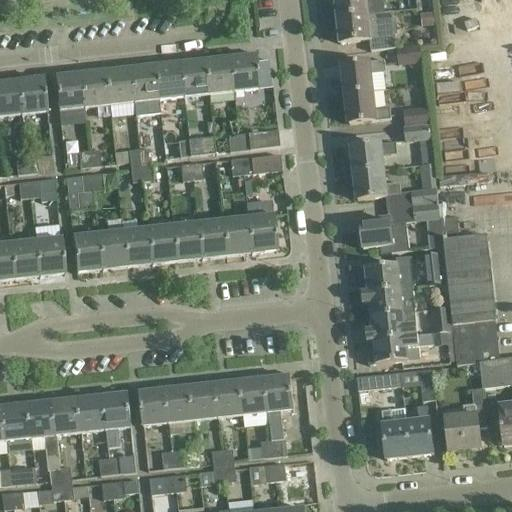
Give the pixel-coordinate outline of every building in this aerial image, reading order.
[(334,0),(337,19),(367,16),(365,0),(334,0)] [(367,16),(337,19),(340,46),(369,42),(371,54),(396,51),(395,38),(392,13),(367,16)] [(432,15),(421,16),(422,28),(434,27),(432,15)] [(422,65),(420,48),(397,51),(398,68),(422,65)] [(238,60),(229,61),(233,96),(258,93),(254,55),(237,57),(238,60)] [(208,98),(233,96),(229,61),(220,62),(220,59),(204,61),(208,98)] [(204,61),(188,63),(188,66),(179,67),(183,101),(208,98),(204,61)] [(342,67),(346,96),(371,93),(369,76),(385,74),(384,62),(342,67)] [(158,104),(183,101),(179,67),(170,68),(170,64),(154,66),(158,104)] [(160,118),(158,104),(154,66),(138,68),(139,71),(130,72),(133,106),(135,120),(160,118)] [(133,106),(130,72),(121,73),(120,69),(104,71),(108,109),(133,106)] [(108,109),(104,71),(88,73),(89,77),(80,78),(83,112),(108,109)] [(83,112),(80,78),(71,79),(71,75),(54,77),(58,115),(83,112)] [(26,84),(17,85),(21,119),(46,116),(42,78),(26,80),(26,84)] [(8,82),(0,83),(0,121),(21,119),(17,85),(9,85),(8,82)] [(371,93),(346,96),(349,126),(390,122),(389,110),(373,112),(371,93)] [(403,113),(405,130),(429,127),(427,110),(403,113)] [(433,167),(429,127),(405,130),(405,131),(403,131),(405,146),(419,145),(422,168),(433,167)] [(277,134),(248,137),(250,153),(279,150),(277,134)] [(239,154),(250,153),(248,137),(237,138),(239,154)] [(229,155),(239,154),(237,138),(227,139),(229,155)] [(188,143),(189,160),(214,157),(213,141),(188,143)] [(179,161),(189,160),(188,143),(178,144),(179,161)] [(351,149),(354,175),(383,172),(381,157),(396,156),(395,144),(380,146),(351,149)] [(159,163),(158,151),(138,153),(140,169),(150,168),(150,164),(159,163)] [(88,154),(90,171),(100,170),(99,153),(88,154)] [(130,170),(140,169),(138,153),(128,154),(130,170)] [(79,172),(90,171),(88,154),(78,155),(79,172)] [(263,160),(251,161),(252,177),(265,176),(281,174),(279,158),(263,160)] [(36,160),(25,161),(27,178),(37,177),(36,160)] [(17,179),(27,178),(25,161),(15,162),(17,179)] [(240,162),(242,179),(252,178),(252,177),(251,161),(240,162)] [(242,179),(240,162),(230,163),(231,180),(242,179)] [(191,168),(192,184),(203,183),(201,166),(191,168)] [(413,195),(415,209),(438,206),(433,167),(422,168),(420,168),(423,194),(413,195)] [(150,168),(140,169),(142,185),(152,184),(150,168)] [(192,184),(191,168),(180,169),(182,185),(192,184)] [(140,169),(130,170),(132,186),(142,185),(140,169)] [(392,211),(415,209),(413,195),(401,197),(400,185),(384,186),(383,172),(354,175),(358,203),(386,200),(386,198),(390,198),(392,211)] [(93,194),(103,194),(101,177),(91,178),(93,194)] [(95,212),(93,194),(91,178),(67,181),(70,214),(95,212)] [(54,183),(29,185),(30,202),(39,201),(40,205),(56,204),(54,183)] [(19,203),(30,202),(29,185),(18,186),(19,203)] [(439,220),(438,206),(415,209),(416,223),(426,222),(426,225),(429,252),(443,250),(439,220)] [(443,251),(444,256),(448,293),(449,305),(450,311),(453,334),(457,370),(480,368),(511,364),(511,359),(500,361),(496,323),(497,323),(487,238),(460,241),(457,219),(447,221),(445,206),(438,207),(443,250),(443,251)] [(415,209),(392,211),(394,226),(389,227),(389,222),(360,226),(361,235),(358,236),(359,247),(362,247),(363,251),(391,248),(392,256),(411,254),(407,227),(426,225),(426,222),(416,223),(415,209)] [(247,221),(251,257),(276,255),(272,218),(247,221)] [(226,260),(251,257),(247,221),(222,224),(226,260)] [(126,271),(122,234),(121,222),(107,224),(108,236),(98,237),(102,274),(126,271)] [(201,263),(226,260),(222,224),(197,226),(201,263)] [(176,266),(201,263),(197,226),(172,229),(176,266)] [(147,232),(151,268),(176,266),(172,229),(147,232)] [(126,271),(151,268),(147,232),(122,234),(126,271)] [(76,277),(102,274),(98,237),(72,240),(76,277)] [(60,241),(35,244),(39,281),(64,278),(60,241)] [(10,247),(14,283),(39,281),(35,244),(10,247)] [(0,284),(14,283),(10,247),(0,247),(0,284)] [(432,288),(441,287),(439,262),(429,263),(432,288)] [(367,286),(368,295),(383,294),(400,292),(397,267),(359,271),(361,287),(367,286)] [(413,290),(400,292),(383,294),(368,295),(362,296),(363,306),(369,306),(370,319),(387,317),(403,316),(415,314),(413,290)] [(438,294),(440,312),(450,311),(449,305),(448,293),(438,294)] [(440,312),(430,313),(433,337),(446,335),(453,334),(450,311),(440,312)] [(405,340),(417,339),(415,314),(403,316),(387,317),(370,319),(372,333),(369,333),(370,343),(405,339),(405,340)] [(446,335),(433,337),(417,339),(405,340),(405,339),(370,343),(370,344),(373,344),(374,352),(368,352),(370,368),(420,363),(418,350),(448,347),(446,335)] [(511,364),(480,368),(482,392),(484,402),(483,392),(511,388),(511,406),(499,408),(504,449),(505,449),(505,447),(511,445),(511,364)] [(435,404),(431,373),(419,374),(423,405),(435,404)] [(294,414),(290,376),(273,377),(273,381),(265,382),(268,416),(272,444),(273,460),(313,456),(311,440),(284,443),(281,415),(294,414)] [(402,389),(400,376),(357,381),(358,394),(402,389)] [(268,416),(265,382),(256,383),(255,380),(239,381),(244,419),(268,416)] [(244,419),(239,381),(224,383),(224,386),(215,387),(219,422),(244,419)] [(206,385),(190,387),(194,425),(219,422),(215,387),(206,388),(206,385)] [(190,387),(174,388),(175,392),(165,393),(169,427),(194,425),(190,387)] [(169,427),(165,393),(156,394),(156,390),(139,392),(143,430),(169,427)] [(487,430),(484,402),(482,392),(472,393),(473,409),(463,410),(464,418),(445,420),(449,455),(481,452),(479,431),(487,430)] [(111,399),(103,400),(109,452),(121,451),(119,433),(132,431),(128,393),(111,395),(111,399)] [(95,397),(77,399),(82,437),(106,434),(108,452),(109,452),(103,400),(95,400),(95,397)] [(82,437),(77,399),(61,401),(61,404),(53,405),(57,440),(82,437)] [(44,402),(28,404),(32,442),(45,441),(48,473),(50,473),(52,489),(62,488),(60,472),(57,440),(53,405),(44,406),(44,402)] [(32,442),(28,404),(12,406),(12,409),(3,410),(7,445),(8,456),(33,453),(32,442)] [(419,423),(407,425),(410,459),(433,457),(429,422),(427,409),(417,410),(419,423)] [(407,425),(405,411),(381,414),(383,428),(382,428),(386,462),(410,459),(407,425)] [(269,445),(261,445),(263,461),(273,460),(272,444),(269,445)] [(199,466),(197,450),(172,453),(173,469),(199,466)] [(224,469),(235,468),(233,452),(222,454),(224,469)] [(172,453),(162,454),(164,470),(173,469),(172,453)] [(214,470),(224,469),(222,454),(212,454),(214,470)] [(120,461),(110,462),(112,478),(122,477),(120,461)] [(112,478),(110,462),(100,463),(101,479),(112,478)] [(300,466),(275,468),(276,484),(302,482),(300,466)] [(235,468),(224,469),(226,486),(236,485),(235,468)] [(266,486),(276,484),(275,468),(264,469),(266,486)] [(226,486),(224,469),(214,470),(214,473),(200,475),(201,489),(211,489),(211,487),(226,486)] [(260,469),(251,470),(252,488),(262,487),(260,469)] [(61,472),(62,488),(72,486),(70,471),(61,472)] [(20,472),(9,473),(11,489),(22,488),(20,472)] [(11,489),(9,473),(0,474),(0,475),(1,490),(11,489)] [(177,494),(187,493),(186,478),(175,479),(177,494)] [(151,497),(177,494),(175,479),(150,482),(151,497)] [(137,483),(124,485),(126,498),(138,496),(137,483)] [(125,501),(123,485),(113,486),(114,502),(125,501)] [(103,503),(114,502),(113,486),(102,487),(103,503)] [(72,487),(62,488),(64,504),(74,503),(72,487)] [(62,488),(52,489),(53,505),(64,504),(62,488)] [(24,511),(24,495),(13,496),(14,511),(24,511)] [(14,511),(13,496),(3,497),(4,511),(14,511)]
